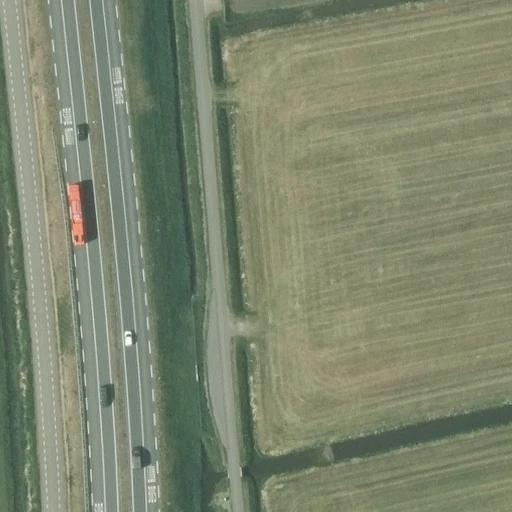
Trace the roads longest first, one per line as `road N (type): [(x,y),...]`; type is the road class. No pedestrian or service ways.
road 1 (primary): [(144,511),(100,0)]
road 2 (unclassified): [(48,511),(38,291),(7,0)]
road 3 (unclassified): [(237,511),(194,0)]
road 4 (primary): [(58,0),(101,511)]
